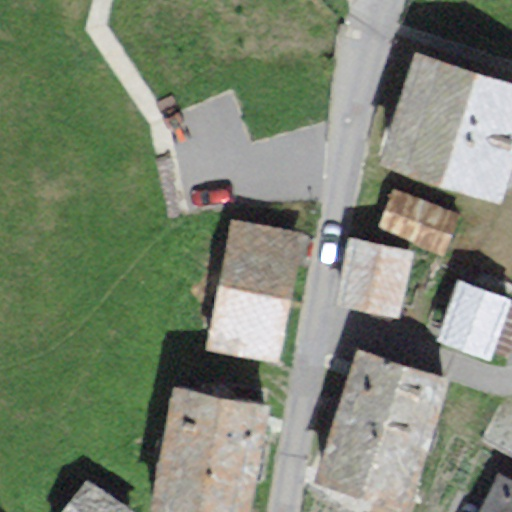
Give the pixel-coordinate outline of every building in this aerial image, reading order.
[(511,91),(410,55),(372,158),(475,196),(511,94),(511,91)] [(458,215),(393,188),(378,224),(443,251),(458,215)] [(276,362),(295,236),(223,225),(204,352),(276,362)] [(345,243),(331,304),(384,316),(397,255),(345,243)] [(508,299),(456,281),(437,337),(488,355),(508,299)] [(347,355),(306,496),(364,511),(399,511),(438,380),(347,355)] [(131,511),(245,511),(269,403),(160,380),(131,511)] [(56,511),(119,511),(92,481),(56,511)] [(511,511),(511,497),(508,496),(500,511),(511,511)]
